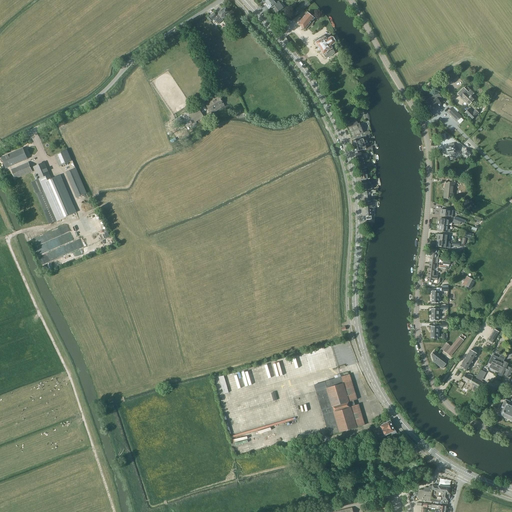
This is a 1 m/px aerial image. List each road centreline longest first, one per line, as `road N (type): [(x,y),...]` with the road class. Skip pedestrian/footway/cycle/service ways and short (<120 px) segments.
road 1 (secondary): [(465,472),(418,438),(373,377),(356,319),(359,209),(349,152),(299,62),(245,0)]
road 2 (tertiary): [(511,434),(449,407),(427,368),(416,305),(428,147),(352,0)]
road 3 (unclassified): [(0,146),(84,104),(158,39),(221,0)]
